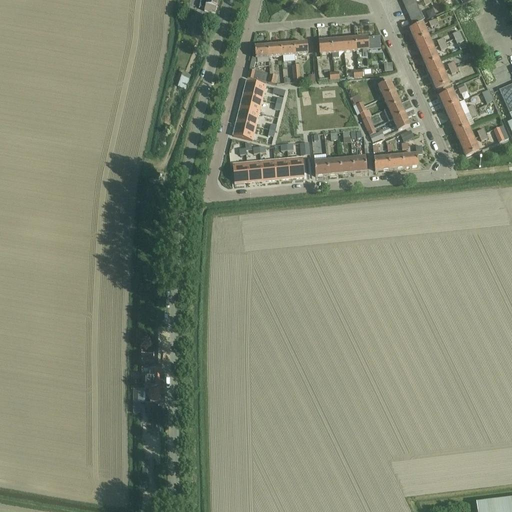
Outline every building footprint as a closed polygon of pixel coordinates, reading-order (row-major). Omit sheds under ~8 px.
[(207,0),(206,3),(200,2),(199,8),(205,9),(204,12),(215,14),(218,0),(207,0)] [(410,0),(403,3),(405,9),(416,4),(414,0),(410,0)] [(405,9),(408,15),(418,10),(416,4),(405,9)] [(408,15),(410,20),(421,16),(418,10),(408,15)] [(433,10),(426,13),(429,19),(436,16),(433,10)] [(423,21),(421,16),(410,20),(413,26),(423,21)] [(410,32),(415,44),(428,38),(423,26),(410,32)] [(367,39),(355,40),(356,53),(368,52),(380,51),(379,38),(367,39)] [(415,44),(420,56),(433,50),(428,38),(415,44)] [(343,41),(344,54),(356,53),(355,40),(343,41)] [(331,42),(332,55),(344,54),(343,41),(331,42)] [(320,56),(332,55),(331,42),(319,43),(320,56)] [(453,42),(439,47),(441,52),(448,49),(447,48),(454,46),(453,42)] [(293,46),(294,57),(308,56),(307,44),(293,46)] [(280,47),(281,58),(294,57),(293,46),(280,47)] [(268,48),(269,59),(281,58),(280,47),(268,48)] [(255,60),(269,59),(268,48),(254,49),(255,60)] [(420,56),(426,68),(439,62),(433,50),(420,56)] [(426,68),(431,79),(444,74),(439,62),(426,68)] [(391,65),(384,66),(385,74),(392,73),(391,65)] [(301,84),(299,67),(292,68),(293,85),(301,84)] [(249,71),(247,80),(253,81),(255,73),(253,72),(249,71)] [(255,73),(253,81),(265,84),(267,76),(255,73)] [(449,86),(444,74),(431,79),(436,91),(449,86)] [(183,75),(177,88),(185,91),(189,80),(190,77),(183,75)] [(275,87),(276,78),(269,77),(268,85),(275,87)] [(246,82),(242,96),(262,100),(265,86),(246,82)] [(378,89),(384,100),(395,95),(390,84),(378,89)] [(511,86),(499,92),(511,121),(507,124),(511,134),(511,86)] [(439,99),(445,111),(458,105),(452,93),(439,99)] [(384,100),(389,111),(400,106),(395,95),(384,100)] [(242,96),(239,109),(259,114),(262,100),(242,96)] [(350,100),(355,113),(364,109),(358,96),(350,100)] [(445,111),(450,123),(463,117),(468,114),(475,111),(472,107),(467,110),(464,102),(458,105),(445,111)] [(389,111),(383,113),(388,124),(393,122),(405,117),(400,106),(389,111)] [(239,109),(236,123),(255,127),(259,114),(239,109)] [(410,128),(405,117),(393,122),(399,133),(410,128)] [(450,123),(455,134),(468,129),(463,117),(450,123)] [(369,119),(363,122),(364,126),(366,129),(372,126),(369,119)] [(236,123),(233,136),(252,141),(255,127),(236,123)] [(503,127),(499,129),(504,142),(509,140),(503,127)] [(455,134),(460,146),(473,140),(468,129),(455,134)] [(381,133),(370,138),(372,144),(384,139),(381,133)] [(403,143),(412,138),(410,134),(401,138),(403,143)] [(479,152),(473,140),(460,146),(466,158),(479,152)] [(308,144),(300,145),(300,155),(309,154),(308,144)] [(402,158),(404,170),(418,168),(417,156),(402,158)] [(388,159),(389,171),(404,170),(402,158),(388,159)] [(303,159),(289,160),(290,179),(305,178),(303,159)] [(375,172),(389,171),(388,159),(374,161),(375,172)] [(289,160),(275,162),(277,181),(290,179),(289,160)] [(352,161),(354,175),(367,173),(365,160),(352,161)] [(340,162),(341,176),(354,175),(352,161),(340,162)] [(275,162),(261,163),(263,182),(277,181),(275,162)] [(327,163),(328,177),(341,176),(340,162),(327,163)] [(261,163),(247,164),(249,184),(263,182),(261,163)] [(315,178),(328,177),(327,163),(314,165),(315,178)] [(247,164),(233,165),(235,185),(249,184),(247,164)] [(153,349),(141,349),(141,357),(153,357),(153,349)] [(145,391),(145,390),(164,390),(164,378),(161,378),(161,371),(151,371),(151,378),(147,378),(147,386),(145,386),(145,391)] [(164,405),(164,390),(145,390),(145,391),(145,405),(164,405)] [(511,511),(511,502),(475,507),(475,511),(511,511)]
